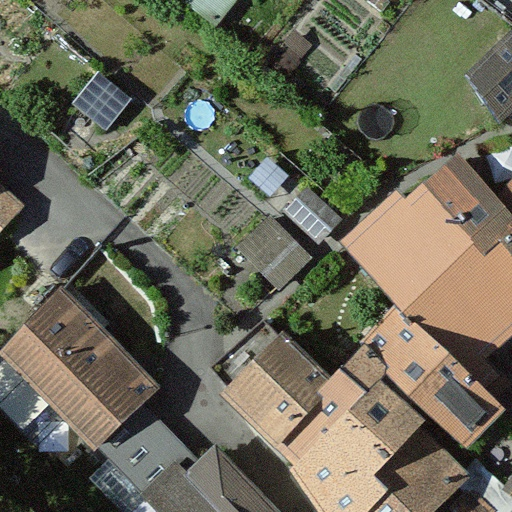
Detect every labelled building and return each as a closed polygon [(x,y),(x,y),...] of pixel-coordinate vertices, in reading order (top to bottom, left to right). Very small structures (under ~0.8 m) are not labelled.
[(511,111),(511,39),(469,80),(499,124),(511,111)] [(459,160),(425,190),(485,263),(511,238),(511,185),(496,201),(459,160)] [(0,228),(20,206),(0,187),(0,228)] [(511,344),(511,238),(485,263),(425,190),(410,203),(400,192),(343,245),(397,312),(487,398),(506,380),(491,362),(511,344)] [(311,262),(271,220),(238,251),(280,293),(311,262)] [(64,283),(0,347),(0,354),(100,455),(168,387),(64,283)] [(506,414),(487,398),(397,312),(339,378),(366,402),(384,381),(432,426),(467,453),(506,414)] [(222,400),(295,472),(366,402),(339,378),(331,388),(282,338),(222,400)] [(422,434),(432,426),(384,381),(366,402),(295,472),(291,478),(315,511),(372,511),(386,498),(373,485),(422,434)] [(440,511),(471,481),(422,434),(373,485),(386,498),(372,511),(440,511)] [(276,511),(217,449),(191,474),(180,462),(141,498),(153,511),(276,511)]
